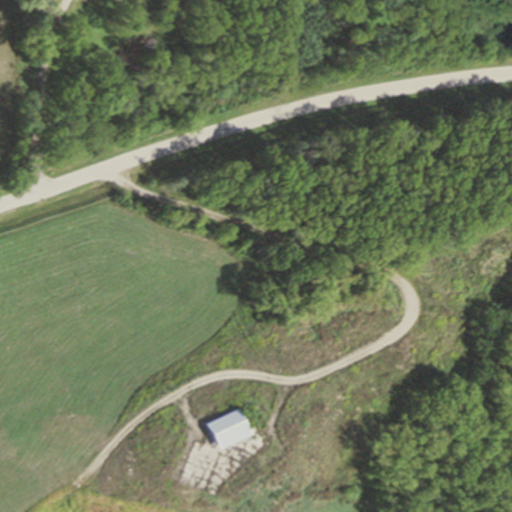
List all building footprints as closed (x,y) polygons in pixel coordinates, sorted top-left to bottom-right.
[(511,260),(508,263),(494,245),(506,236),(509,241),(511,238),(511,260)] [(306,315),(375,289),(386,319),(317,345),(306,315)] [(380,297),(395,291),(404,311),(388,318),(380,297)] [(299,335),(307,332),(310,342),(301,344),(299,335)] [(383,350),(390,360),(366,377),(359,368),(383,350)] [(202,422),(232,407),(245,433),(214,448),(202,422)]
